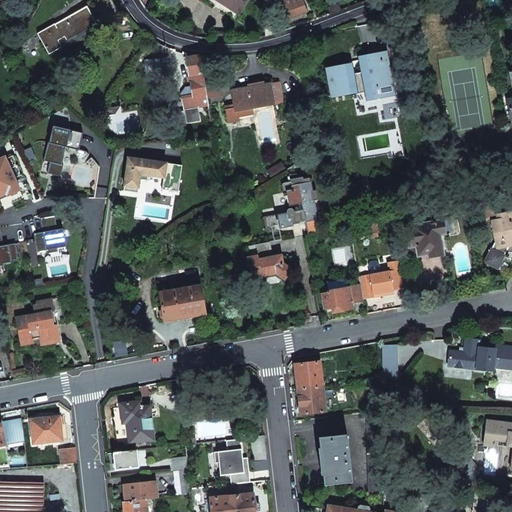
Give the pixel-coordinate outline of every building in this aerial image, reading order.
[(215,0),(220,3),(238,15),(247,0),(215,0)] [(280,0),(287,18),(296,15),(305,11),(301,0),(300,0),(294,3),(292,0),(280,0)] [(55,24),(37,34),(49,54),(52,53),(51,52),(59,47),(60,48),(64,46),(62,43),(96,24),(91,15),(87,7),(55,25),(55,24)] [(326,69),(331,97),(356,92),(355,87),(364,85),(367,99),(394,94),(386,52),(364,57),(367,72),(353,74),(351,65),(339,67),(326,69)] [(184,110),(208,106),(199,56),(200,56),(186,58),(193,95),(182,97),(184,110)] [(145,61),(147,74),(166,72),(164,58),(145,61)] [(231,91),(235,112),(274,104),(270,84),(252,87),(252,84),(247,85),(242,86),(242,89),(231,91)] [(47,172),(60,175),(62,165),(61,164),(69,129),(51,124),(42,160),(50,162),(47,172)] [(0,198),(9,195),(19,190),(5,159),(5,157),(0,158),(0,198)] [(128,159),(124,192),(138,194),(140,181),(148,182),(148,177),(164,179),(162,191),(178,193),(182,166),(128,159)] [(263,217),(266,230),(272,228),(271,226),(278,225),(278,227),(286,226),(293,225),(292,221),(305,219),(306,222),(318,220),(311,180),(310,180),(309,178),(299,180),(298,175),(296,174),(295,174),(289,175),(290,176),(287,177),(288,182),(284,183),(282,184),(282,187),(283,194),(287,193),(289,206),(299,204),(300,210),(294,211),(294,210),(292,208),(289,208),(288,209),(287,210),(287,212),(263,217)] [(497,202),(499,213),(501,212),(498,198),(480,202),(480,206),(497,202)] [(490,215),(495,239),(484,260),(496,267),(505,250),(508,250),(510,250),(511,248),(511,226),(508,211),(501,212),(499,213),(497,202),(480,206),(483,217),(490,215)] [(37,249),(65,245),(63,228),(57,228),(55,215),(41,217),(43,231),(34,232),(37,249)] [(406,229),(411,257),(428,253),(429,256),(442,254),(438,234),(444,233),(441,220),(423,223),(422,218),(413,220),(414,225),(412,225),(412,228),(406,229)] [(321,232),(318,220),(306,222),(309,235),(312,234),(321,232)] [(272,228),(275,241),(282,240),(278,227),(278,225),(271,226),(272,228)] [(12,261),(19,259),(16,244),(1,246),(0,241),(3,240),(1,230),(0,229),(0,266),(4,266),(4,264),(12,262),(12,261)] [(306,236),(307,246),(314,245),(312,234),(309,235),(306,236)] [(243,277),(246,279),(263,276),(266,278),(269,275),(276,274),(280,277),(284,280),(291,270),(283,264),(281,256),(273,257),(270,242),(247,247),(249,258),(247,258),(248,264),(241,266),(243,277)] [(389,271),(362,276),(366,298),(370,298),(374,297),(374,294),(393,291),(404,288),(401,274),(399,261),(388,263),(389,271)] [(415,281),(413,272),(401,274),(404,288),(404,292),(416,290),(415,281)] [(117,280),(121,283),(127,277),(123,274),(117,280)] [(330,307),(331,313),(342,310),(347,309),(352,308),(351,303),(358,301),(356,285),(328,291),(328,292),(321,293),(324,308),(330,307)] [(163,319),(164,320),(184,317),(205,313),(200,286),(159,293),(162,309),(159,311),(160,317),(163,319)] [(16,319),(21,341),(41,337),(41,341),(50,339),(59,338),(57,324),(52,299),(37,302),(38,305),(35,305),(36,314),(16,319)] [(450,350),(448,366),(469,368),(470,364),(511,369),(511,353),(511,354),(511,347),(496,346),(495,349),(479,347),(480,340),(466,339),(464,352),(450,350)] [(384,346),(384,367),(397,366),(397,356),(397,346),(384,346)] [(294,364),(297,389),(322,386),(320,361),(294,364)] [(297,389),(300,414),(325,411),(322,386),(297,389)] [(128,430),(129,443),(154,440),(150,406),(141,407),(141,401),(120,403),(122,416),(126,416),(128,430)] [(366,413),(369,493),(383,494),(381,411),(366,413)] [(31,420),(34,443),(62,440),(61,428),(59,416),(31,420)] [(0,445),(24,441),(22,418),(12,420),(1,422),(1,421),(0,421),(0,445)] [(511,423),(486,421),(483,444),(492,445),(493,439),(507,440),(511,440),(511,460),(511,470),(511,423)] [(323,474),(324,485),(352,482),(346,434),(319,437),(320,448),(321,448),(324,474),(323,474)] [(250,437),(254,471),(269,469),(265,436),(250,437)] [(219,462),(220,475),(230,474),(244,472),(242,457),(240,438),(226,440),(227,450),(214,451),(215,462),(219,462)] [(60,449),(61,464),(77,463),(75,447),(60,449)] [(114,461),(115,470),(139,467),(137,453),(144,452),(144,457),(167,454),(170,453),(169,447),(167,447),(113,453),(114,461)] [(173,458),(175,470),(188,469),(186,457),(173,458)] [(230,474),(231,484),(250,482),(247,457),(242,457),(244,472),(230,474)] [(476,471),(467,459),(457,466),(461,473),(460,484),(477,486),(478,475),(476,475),(476,471)] [(461,473),(457,466),(451,470),(454,475),(454,483),(460,484),(461,473)] [(175,471),(177,496),(191,494),(189,475),(188,469),(175,471)] [(0,511),(43,511),(44,482),(0,480),(0,511)] [(125,493),(126,501),(151,499),(157,498),(155,480),(124,484),(125,493)] [(210,498),(211,511),(254,511),(253,493),(236,495),(236,492),(234,490),(227,491),(225,493),(225,496),(210,498)] [(191,496),(193,508),(199,507),(198,501),(201,501),(200,495),(191,496)] [(147,511),(147,503),(151,502),(151,499),(126,501),(124,502),(124,511),(147,511)]
